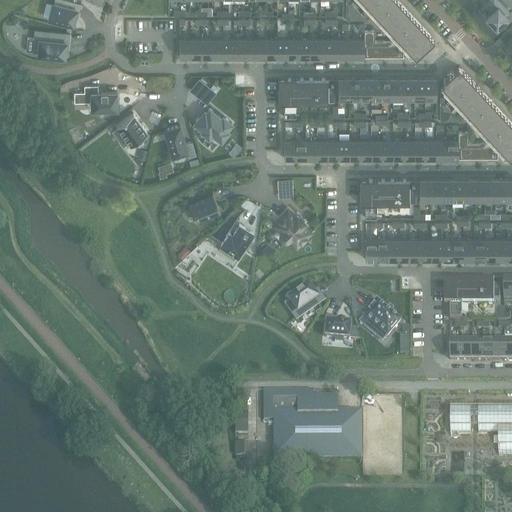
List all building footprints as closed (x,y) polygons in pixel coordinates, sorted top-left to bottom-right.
[(53,4),(49,18),(73,24),(76,11),(79,12),(81,4),(76,3),(71,1),(65,0),(54,0),(54,4),(53,4)] [(397,0),(362,0),(391,31),(388,34),(393,39),(391,41),(374,41),(374,30),(364,30),(364,38),(364,57),(403,57),(403,56),(403,49),(406,47),(415,56),(416,57),(434,40),(429,34),(397,0)] [(491,11),(486,15),(496,27),(507,16),(503,12),(506,10),(496,0),(489,0),(485,4),(491,11)] [(363,16),(351,4),(346,4),(346,20),(355,20),(355,16),(363,16)] [(68,44),(70,34),(35,30),(33,52),(39,52),(38,55),(64,57),(66,43),(68,44)] [(179,38),(179,57),(190,57),(190,38),(179,38)] [(201,57),(201,38),(190,38),(190,57),(201,57)] [(212,57),(212,38),(201,38),(201,57),(212,57)] [(223,57),(223,38),(212,38),(212,57),(223,57)] [(234,57),(234,38),(223,38),(223,57),(234,57)] [(244,57),(244,38),(234,38),(234,57),(244,57)] [(255,57),(255,38),(244,38),(244,57),(255,57)] [(266,57),(266,38),(255,38),(255,57),(266,57)] [(277,57),(277,38),(266,38),(266,57),(277,57)] [(288,57),(288,38),(277,38),(277,57),(288,57)] [(299,57),(299,38),(288,38),(288,57),(299,57)] [(309,57),(309,38),(299,38),(299,57),(309,57)] [(320,57),(320,38),(309,38),(309,57),(320,57)] [(331,57),(331,38),(320,38),(320,57),(331,57)] [(342,57),(342,38),(331,38),(331,57),(342,57)] [(353,57),(353,38),(342,38),(342,57),(353,57)] [(364,38),(353,38),(353,57),(364,57),(364,38)] [(511,123),(459,66),(443,81),(443,86),(485,132),(486,132),(482,135),(487,140),(485,142),(468,142),(468,132),(458,132),(458,139),(458,158),(498,158),(498,151),(500,148),(509,157),(510,158),(511,156),(511,123)] [(334,84),(328,84),(328,79),(284,78),(278,78),(278,103),(284,103),(284,117),(296,117),(296,103),(328,103),(328,99),(334,99),(334,84)] [(338,78),(338,101),(349,101),(349,78),(338,78)] [(360,99),(360,101),(360,78),(349,78),(349,101),(350,101),(350,99),(360,99)] [(360,78),(360,101),(371,101),(371,78),(360,78)] [(371,78),(371,101),(382,101),(382,78),(371,78)] [(392,99),(392,101),(392,78),(382,78),(382,101),(382,99),(392,99)] [(392,78),(392,101),(403,101),(403,78),(392,78)] [(404,101),(404,99),(414,99),(414,78),(403,78),(403,101),(404,101)] [(424,99),(424,101),(425,101),(425,78),(414,78),(414,99),(424,99)] [(436,101),(436,78),(425,78),(425,101),(436,101)] [(84,93),(74,93),(74,103),(91,102),(91,110),(117,110),(117,109),(117,92),(107,92),(107,91),(101,91),(101,92),(98,92),(98,86),(84,86),(84,93)] [(208,88),(200,98),(206,102),(214,93),(208,88)] [(126,108),(123,104),(117,109),(120,113),(126,108)] [(457,117),(445,105),(440,105),(440,121),(449,121),(449,117),(457,117)] [(199,115),(194,121),(202,128),(202,129),(208,134),(211,131),(221,138),(228,130),(226,128),(231,122),(222,115),(221,117),(209,107),(201,116),(199,115)] [(133,113),(116,125),(123,135),(118,139),(123,146),(129,142),(130,145),(147,132),(133,113)] [(180,125),(164,130),(172,156),(187,152),(189,157),(196,155),(192,142),(185,144),(180,125)] [(295,139),(284,139),(284,158),(295,158),(295,139)] [(306,139),(295,139),(295,158),(306,158),(306,139)] [(316,139),(306,139),(306,158),(316,158),(316,139)] [(327,139),(316,139),(316,158),(327,158),(327,139)] [(338,139),(327,139),(327,158),(338,158),(338,139)] [(349,139),(338,139),(338,158),(349,158),(349,139)] [(360,139),(349,139),(349,158),(360,158),(360,139)] [(371,139),(360,139),(360,158),(371,158),(371,139)] [(382,139),(371,139),(371,158),(382,158),(382,139)] [(392,139),(382,139),(382,158),(392,158),(392,139)] [(403,139),(392,139),(392,158),(403,158),(403,139)] [(414,139),(403,139),(403,158),(414,158),(414,139)] [(425,139),(414,139),(414,158),(425,158),(425,139)] [(436,139),(425,139),(425,158),(436,158),(436,139)] [(447,139),(436,139),(436,158),(447,158),(447,139)] [(458,158),(458,139),(447,139),(447,158),(458,158)] [(236,142),(233,146),(238,150),(242,146),(236,142)] [(415,186),(409,185),(409,180),(365,179),(360,179),(359,204),(365,204),(365,218),(377,218),(377,204),(409,204),(409,200),(415,200),(415,186)] [(430,179),(419,179),(419,200),(430,200),(430,179)] [(441,179),(430,179),(430,200),(441,200),(441,179)] [(452,179),(441,179),(441,200),(452,200),(452,179)] [(463,179),(452,179),(452,200),(463,200),(463,179)] [(473,179),(463,179),(463,200),(473,200),(473,179)] [(484,179),(473,179),(473,200),(484,200),(484,179)] [(495,179),(484,179),(484,200),(495,200),(495,202),(495,179)] [(506,179),(495,179),(495,202),(506,202),(506,179)] [(212,193),(188,203),(189,203),(194,215),(196,221),(200,219),(217,212),(220,211),(215,200),(212,194),(213,194),(212,193)] [(288,210),(274,224),(282,232),(281,233),(281,234),(280,235),(280,236),(281,237),(281,238),(282,239),(283,240),(284,240),(285,240),(286,240),(287,240),(288,239),(289,239),(297,247),(311,232),(303,224),(304,223),(297,216),(296,218),(288,210)] [(221,243),(220,244),(221,245),(237,255),(238,256),(238,255),(244,246),(247,248),(252,241),(249,238),(252,233),(253,232),(252,232),(240,224),(239,223),(239,224),(233,233),(230,231),(229,231),(221,244),(221,243)] [(376,238),(365,238),(365,259),(376,259),(376,238)] [(387,238),(376,238),(376,259),(387,259),(387,238)] [(398,238),(387,238),(387,259),(398,259),(398,238)] [(409,238),(398,238),(398,259),(409,259),(409,238)] [(420,238),(409,238),(409,259),(420,259),(420,238)] [(430,238),(420,238),(420,259),(430,259),(430,238)] [(441,238),(430,238),(430,259),(441,259),(441,238)] [(452,238),(441,238),(441,259),(452,259),(452,238)] [(463,238),(452,238),(452,259),(463,259),(463,238)] [(474,238),(463,238),(463,259),(474,259),(474,238)] [(485,238),(474,238),(474,259),(485,259),(485,238)] [(496,238),(485,238),(485,259),(496,259),(496,238)] [(506,238),(496,238),(496,259),(506,259),(506,238)] [(177,255),(180,260),(188,253),(184,249),(177,255)] [(259,269),(254,274),(260,280),(265,275),(259,269)] [(462,319),(462,305),(495,305),(495,301),(500,301),(500,286),(494,286),(494,280),(445,280),(445,305),(450,305),(450,319),(462,319)] [(308,286),(288,300),(297,311),(292,315),(296,321),(318,305),(314,300),(317,298),(308,286)] [(363,317),(359,322),(364,326),(368,330),(375,336),(382,341),(387,336),(387,337),(401,320),(376,300),(363,317)] [(337,323),(326,321),(325,337),(335,338),(335,342),(342,343),(342,339),(349,339),(360,340),(356,329),(350,328),(350,324),(344,323),(344,322),(337,321),(337,323)] [(409,336),(401,336),(401,346),(409,346),(409,336)] [(461,341),(450,341),(450,360),(461,360),(461,341)] [(472,360),(472,341),(461,341),(461,360),(472,360)] [(483,360),(483,341),(472,341),(472,360),(483,360)] [(494,360),(494,341),(483,341),(483,360),(494,360)] [(505,360),(505,341),(494,341),(494,360),(505,360)] [(264,421),(276,421),(276,456),(358,456),(358,414),(337,414),(337,396),(313,396),(313,390),(263,391),(264,421)] [(511,405),(448,406),(448,417),(451,417),(451,436),(459,436),(459,434),(471,434),(471,427),(479,427),(479,434),(499,434),(499,456),(511,455),(511,405)] [(247,412),(235,412),(235,434),(247,434),(247,412)] [(235,443),(234,457),(248,457),(248,444),(235,443)]
